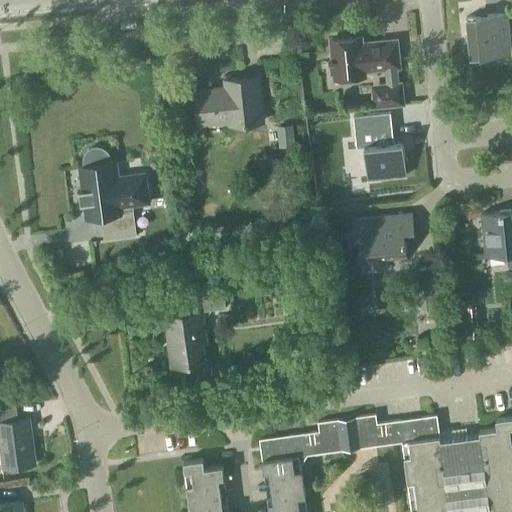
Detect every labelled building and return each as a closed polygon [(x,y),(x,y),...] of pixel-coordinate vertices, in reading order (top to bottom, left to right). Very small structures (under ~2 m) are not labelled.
[(469,58),(511,53),(507,13),(465,17),(467,32),(464,33),(465,42),(468,42),(469,58)] [(361,36),(329,40),(333,79),(365,76),(365,71),(400,67),(397,39),(362,42),(361,36)] [(229,124),(262,121),(258,76),(225,79),(226,88),(197,91),(200,123),(229,120),(229,124)] [(377,84),(371,85),(372,95),(374,107),(403,104),(401,82),(385,84),(377,84)] [(405,170),(407,165),(407,160),(404,156),(402,141),(393,142),(390,112),(353,115),(356,147),(364,146),(367,179),(406,175),(405,170)] [(294,145),(292,124),(277,126),(279,146),(294,145)] [(83,159),(84,162),(84,163),(84,166),(79,166),(82,190),(80,190),(81,203),(84,203),(86,218),(100,216),(103,240),(135,236),(131,204),(145,202),(142,173),(117,176),(115,162),(112,162),(111,156),(110,154),(109,152),(108,150),(106,149),(104,148),(103,147),(101,146),(98,146),(96,146),(94,146),(92,147),(90,148),(89,149),(87,150),(86,152),(85,154),(84,156),(83,158),(83,159)] [(509,267),(511,266),(511,213),(511,210),(481,213),(485,256),(507,254),(509,267)] [(404,238),(414,237),(411,213),(351,219),(354,243),(366,242),(369,265),(370,265),(370,260),(405,256),(405,261),(407,261),(404,238)] [(443,305),(438,264),(416,267),(421,308),(443,305)] [(303,279),(292,280),(294,302),(305,301),(303,279)] [(201,311),(225,308),(222,283),(190,288),(193,311),(165,315),(172,367),(204,362),(202,345),(206,345),(201,311)] [(461,339),(475,338),(471,298),(457,300),(461,339)] [(212,382),(233,379),(231,361),(210,364),(212,382)] [(0,450),(2,468),(35,463),(29,419),(18,421),(16,405),(0,407),(0,450)] [(395,443),(392,419),(376,421),(375,413),(317,420),(319,430),(302,432),(305,455),(395,443)] [(395,443),(408,442),(439,438),(435,413),(392,419),(395,443)] [(484,457),(511,453),(511,415),(496,418),(497,426),(481,428),(481,433),(484,457)] [(293,457),(305,455),(302,432),(258,438),(265,489),(303,484),(301,471),(295,471),(293,457)] [(490,511),(484,457),(481,433),(439,438),(442,462),(448,511),(490,511)] [(405,466),(442,462),(439,438),(408,442),(410,456),(404,457),(405,466)] [(490,511),(497,511),(511,510),(511,453),(484,457),(490,511)] [(188,498),(220,494),(218,478),(223,478),(221,465),(203,467),(202,458),(183,461),(184,470),(190,469),(193,485),(187,485),(188,498)] [(448,511),(442,462),(405,466),(407,483),(414,482),(418,511),(412,511),(448,511)] [(268,511),(299,511),(301,511),(299,497),(304,497),(303,484),(265,489),(268,511)] [(195,511),(227,511),(227,509),(222,509),(220,494),(188,498),(190,511),(196,510),(195,511)] [(21,511),(20,503),(0,505),(0,511),(21,511)]
